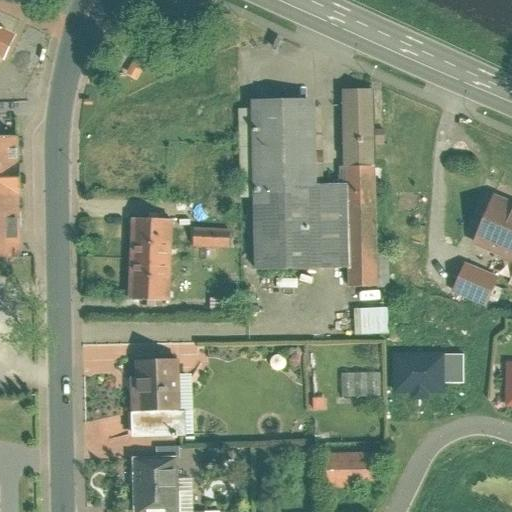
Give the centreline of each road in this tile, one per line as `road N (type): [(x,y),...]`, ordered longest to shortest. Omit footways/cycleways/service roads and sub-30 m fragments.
road 1 (tertiary): [(93,0),(63,81),(55,144),(61,511)]
road 2 (unknown): [(58,331),(341,314)]
road 3 (primary): [(298,0),(511,95)]
road 4 (residential): [(511,441),(453,427),(388,511)]
